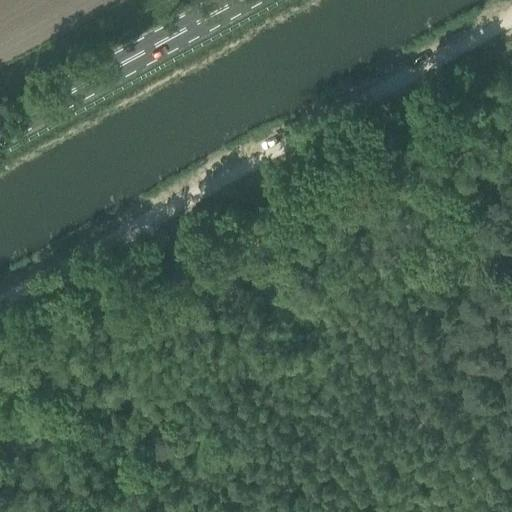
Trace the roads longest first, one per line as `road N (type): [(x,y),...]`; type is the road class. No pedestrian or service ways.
road 1 (track): [(511,20),(0,301)]
road 2 (primary): [(0,134),(245,0)]
